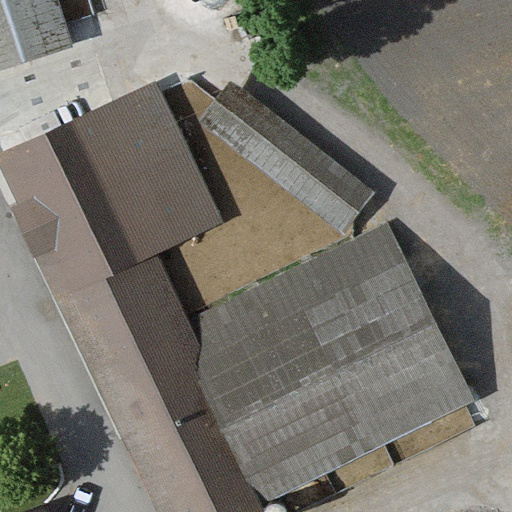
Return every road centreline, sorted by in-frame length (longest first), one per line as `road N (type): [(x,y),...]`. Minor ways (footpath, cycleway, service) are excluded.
road 1 (track): [(100,511),(0,329)]
road 2 (track): [(361,511),(501,451),(511,455)]
